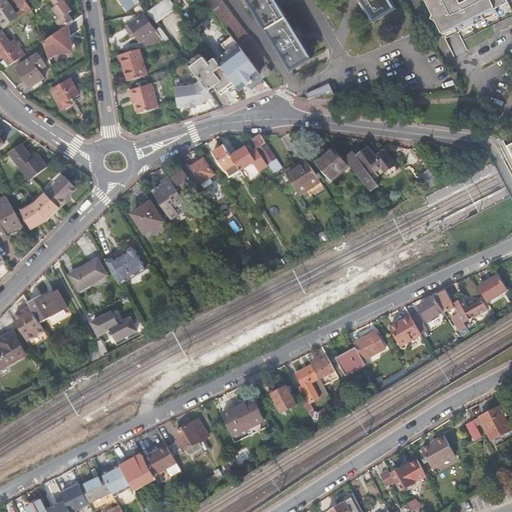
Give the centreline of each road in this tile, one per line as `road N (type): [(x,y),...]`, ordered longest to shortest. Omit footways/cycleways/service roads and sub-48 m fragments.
road 1 (residential): [(511,244),(0,496)]
road 2 (residential): [(487,149),(464,139),(275,118),(192,130),(134,158)]
road 3 (residential): [(280,511),(511,371)]
road 4 (residential): [(108,180),(104,196),(0,299)]
road 5 (residential): [(112,142),(89,0)]
